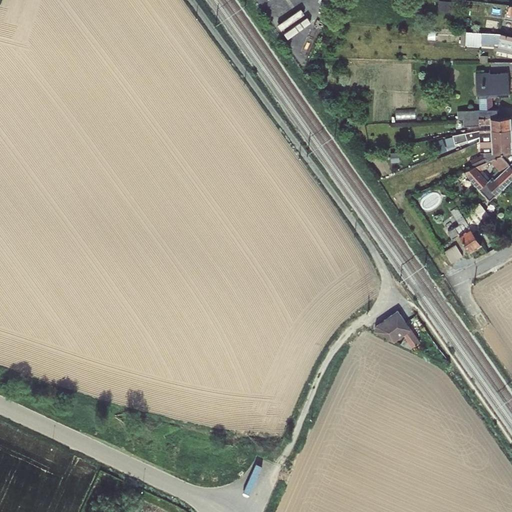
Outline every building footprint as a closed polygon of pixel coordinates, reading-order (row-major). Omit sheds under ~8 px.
[(511,59),(511,34),(462,28),(461,45),(494,50),(495,59),(511,59)] [(511,69),(476,70),(478,96),(510,95),(511,69)] [(417,117),(417,108),(398,109),(398,118),(417,117)] [(511,147),(511,114),(511,112),(491,113),(495,150),(511,147)] [(503,153),(464,172),(489,197),(511,176),(511,157),(510,159),(503,153)] [(470,250),(483,244),(477,232),(457,204),(450,208),(455,216),(442,224),(451,236),(460,232),(470,250)] [(453,261),(464,255),(457,243),(446,249),(453,261)] [(399,309),(373,326),(413,348),(421,342),(399,309)]
